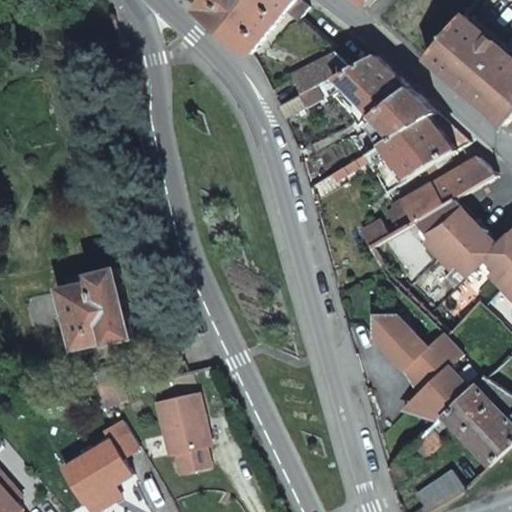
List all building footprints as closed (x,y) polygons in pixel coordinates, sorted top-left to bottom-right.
[(211,0),(204,10),(257,53),(292,9),(303,18),(313,6),(304,0),(211,0)] [(433,59),(509,125),(511,122),(511,52),(469,15),(433,59)] [(299,73),(309,93),(340,76),(357,67),(341,52),(299,73)] [(415,87),(380,54),(357,67),(340,76),(375,111),(379,115),(415,87)] [(443,112),(415,87),(379,115),(400,138),(434,118),(443,112)] [(311,107),(305,95),(284,106),(290,119),(311,107)] [(400,138),(387,145),(414,177),(464,149),(434,118),(400,138)] [(408,205),(416,221),(423,218),(455,199),(461,196),(500,174),(484,160),(482,158),(407,200),(408,205)] [(461,196),(455,199),(500,247),(505,243),(461,196)] [(455,199),(423,218),(438,234),(432,239),(457,265),(463,260),(473,272),(492,255),(503,267),(497,272),(511,287),(511,236),(505,243),(500,247),(455,199)] [(388,217),(365,227),(373,244),(395,234),(388,217)] [(95,280),(63,287),(77,349),(109,341),(110,344),(138,337),(121,266),(93,272),(95,280)] [(450,291),(437,310),(455,322),(468,303),(450,291)] [(421,398),(442,421),(449,415),(476,390),(456,369),(470,356),(449,334),(433,348),(404,316),(380,338),(400,359),(403,356),(432,388),(421,398)] [(383,317),(380,338),(404,316),(383,317)] [(99,373),(104,394),(131,388),(126,367),(99,373)] [(511,390),(490,377),(476,390),(449,415),(496,465),(511,450),(511,390)] [(104,394),(107,406),(133,400),(131,388),(104,394)] [(204,393),(162,403),(174,453),(180,452),(185,472),(215,465),(210,444),(216,443),(204,393)] [(442,421),(421,398),(409,410),(442,421)] [(144,446),(129,421),(111,431),(116,440),(69,468),(90,502),(118,485),(137,474),(127,457),(144,446)] [(446,439),(436,427),(417,444),(423,451),(428,455),(446,439)] [(405,467),(401,459),(392,468),(396,480),(410,474),(405,467)] [(0,470),(0,511),(26,511),(22,506),(24,505),(0,470)] [(435,511),(465,492),(471,488),(455,471),(418,495),(428,505),(417,511),(435,511)] [(118,485),(90,502),(95,511),(97,511),(125,496),(118,485)]
